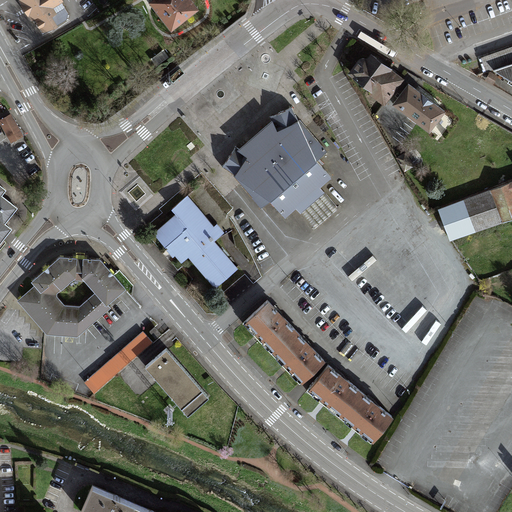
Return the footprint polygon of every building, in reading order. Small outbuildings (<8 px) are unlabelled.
[(20,0),(19,1),(31,20),(33,19),(42,33),(56,25),(55,24),(50,14),(63,6),(64,6),(60,0),(20,0)] [(171,28),(197,8),(191,0),(150,0),(150,1),(171,28)] [(50,14),(55,24),(66,18),(67,12),(63,6),(50,14)] [(511,46),(481,58),(486,72),(493,69),(511,62),(511,46)] [(362,58),(361,58),(350,71),(373,87),(370,90),(383,100),(400,78),(370,55),(367,60),(363,58),(362,58)] [(511,62),(493,69),(511,80),(511,62)] [(415,88),(408,83),(393,103),(429,130),(444,110),(439,106),(415,88)] [(441,102),(417,85),(415,88),(439,106),(441,102)] [(291,106),(269,116),(270,119),(238,146),(236,145),(222,165),(243,179),(240,183),(241,185),(261,207),(270,198),(284,214),(295,204),(316,227),(338,207),(318,184),(329,175),(316,159),(326,151),(305,126),(301,129),(297,120),(291,106)] [(21,135),(10,114),(0,119),(0,121),(11,141),(21,135)] [(412,165),(405,152),(397,156),(404,169),(412,165)] [(511,179),(439,207),(450,239),(511,217),(511,179)] [(227,215),(200,183),(172,207),(178,214),(157,231),(167,242),(181,260),(188,253),(214,285),(236,266),(212,239),(217,234),(218,236),(231,228),(229,217),(227,215)] [(0,224),(5,229),(0,235),(0,241),(10,228),(3,223),(16,207),(0,195),(5,189),(0,185),(0,198),(8,205),(9,210),(0,221),(0,224)] [(0,235),(5,229),(0,224),(0,221),(9,210),(8,205),(0,198),(0,235)] [(113,273),(109,268),(100,258),(86,257),(72,256),(59,255),(47,266),(44,268),(32,280),(35,283),(17,298),(26,308),(30,305),(39,316),(35,319),(42,327),(46,327),(46,319),(71,321),(71,329),(82,329),(109,306),(106,302),(103,298),(112,290),(116,294),(124,286),(113,273)] [(116,294),(112,290),(103,298),(106,302),(116,294)] [(293,327),(266,299),(242,322),(269,350),(293,327)] [(26,308),(35,319),(39,316),(30,305),(26,308)] [(46,327),(71,329),(71,321),(46,319),(46,327)] [(160,333),(154,326),(149,330),(155,337),(160,333)] [(323,359),(293,327),(269,350),(299,382),(323,359)] [(142,330),(83,381),(93,392),(152,341),(142,330)] [(145,365),(187,413),(208,395),(166,347),(145,365)] [(327,363),(306,389),(371,441),(392,415),(327,363)] [(180,511),(156,511),(92,484),(81,511),(82,511),(181,511),(180,511)]
